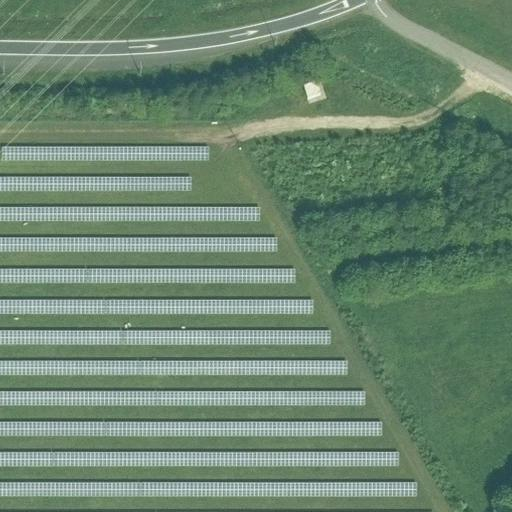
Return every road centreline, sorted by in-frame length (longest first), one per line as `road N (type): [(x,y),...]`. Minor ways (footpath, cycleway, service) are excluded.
road 1 (motorway): [(0,49),(172,47),(277,27),(357,0)]
road 2 (unclassified): [(511,87),(396,25),(372,0)]
